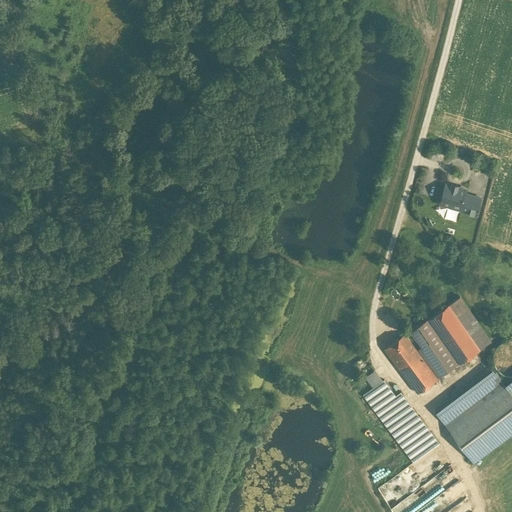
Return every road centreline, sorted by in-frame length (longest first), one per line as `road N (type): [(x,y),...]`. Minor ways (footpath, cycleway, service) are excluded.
road 1 (track): [(373,339),(378,291),(458,0)]
road 2 (track): [(480,511),(449,444),(373,339)]
